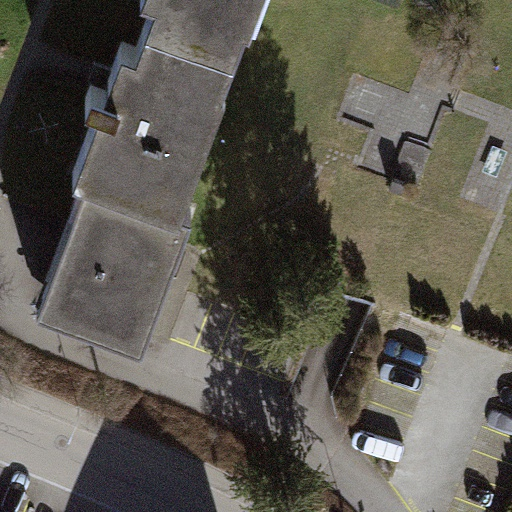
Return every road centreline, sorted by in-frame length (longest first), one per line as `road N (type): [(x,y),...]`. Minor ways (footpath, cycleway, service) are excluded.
road 1 (unknown): [(380,511),(336,454),(270,413),(27,332),(0,299)]
road 2 (residential): [(0,430),(192,511)]
